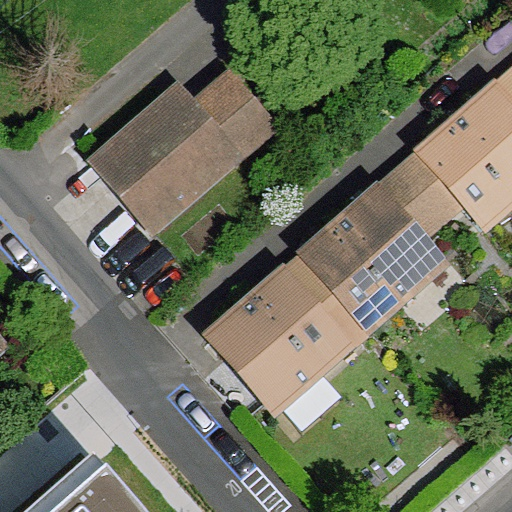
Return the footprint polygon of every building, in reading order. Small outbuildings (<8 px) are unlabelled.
[(511,81),(497,95),(511,111),(511,81)] [(229,82),(195,113),(238,162),(273,131),(229,82)] [(180,95),(97,166),(155,235),(238,162),(195,113),(180,95)] [(511,111),(497,95),(425,158),(469,209),(487,230),(511,208),(511,111)] [(469,209),(425,158),(380,198),(424,248),(469,209)] [(380,198),(309,260),(370,332),(442,269),(424,248),(380,198)] [(370,332),(309,260),(286,280),(349,352),(370,332)] [(349,352),(286,280),(214,342),(230,360),(276,414),(349,352)] [(0,331),(0,376),(21,357),(0,331)] [(133,511),(171,479),(124,424),(29,511),(133,511)]
